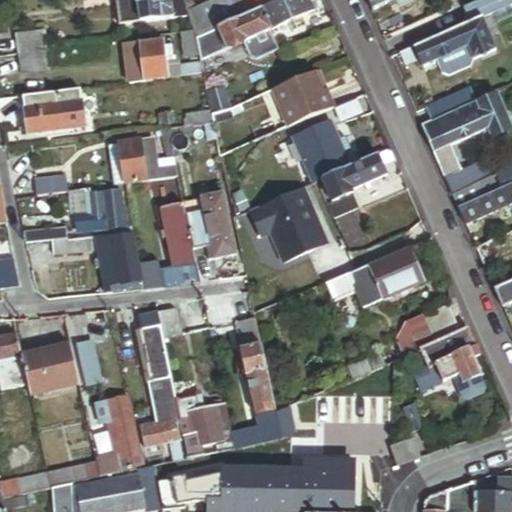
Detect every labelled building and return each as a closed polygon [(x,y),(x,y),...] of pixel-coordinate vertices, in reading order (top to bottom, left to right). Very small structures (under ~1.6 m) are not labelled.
[(139,24),(135,0),(113,0),(117,27),(139,24)] [(158,0),(135,0),(139,24),(161,21),(159,6),(158,0)] [(169,0),(171,5),(173,19),(187,17),(186,14),(181,0),(169,0)] [(217,32),(249,19),(242,1),(243,0),(218,0),(186,14),(187,17),(193,34),(194,37),(198,35),(201,40),(217,32)] [(292,0),(243,0),(242,1),(249,19),(261,13),(292,0)] [(311,6),(308,0),(292,0),(261,13),(270,33),(314,14),(311,6)] [(364,0),(372,16),(396,5),(406,0),(364,0)] [(412,0),(406,0),(396,5),(399,13),(415,6),(412,0)] [(470,27),(511,8),(511,0),(485,0),(478,3),(463,10),(470,27)] [(159,6),(161,21),(173,19),(171,5),(159,6)] [(270,33),(261,13),(249,19),(217,32),(222,42),(226,52),(270,33)] [(483,22),(459,33),(467,51),(473,64),(497,54),(483,22)] [(18,56),(48,53),(46,32),(15,36),(18,56)] [(217,32),(201,40),(195,42),(200,59),(201,62),(206,60),(213,58),(208,48),(222,42),(217,32)] [(459,33),(459,32),(413,52),(418,63),(422,71),(437,64),(467,51),(459,33)] [(188,35),(180,36),(184,62),(200,59),(195,42),(195,40),(189,41),(188,35)] [(141,41),(126,43),(132,85),(146,84),(141,45),(141,41)] [(146,84),(168,81),(164,49),(164,42),(141,45),(146,84)] [(226,52),(222,42),(208,48),(213,58),(226,52)] [(202,65),(201,62),(191,63),(191,67),(179,69),(178,64),(173,64),(171,48),(164,49),(168,81),(204,76),(204,71),(202,65)] [(467,51),(437,64),(441,75),(449,79),(472,68),(473,64),(467,51)] [(413,52),(399,58),(404,69),(418,63),(413,52)] [(50,70),(48,53),(18,56),(20,73),(50,70)] [(317,77),(275,95),(291,132),(336,112),(328,94),(325,96),(317,77)] [(79,92),(21,100),(25,136),(83,128),(79,92)] [(431,126),(475,106),(469,92),(425,112),(431,126)] [(227,116),(222,96),(210,102),(214,122),(227,116)] [(510,134),(494,98),(483,103),(487,111),(478,115),(486,133),(491,143),(510,134)] [(431,126),(422,130),(426,139),(435,134),(435,133),(478,115),(487,111),(483,103),(475,106),(431,126)] [(486,133),(478,115),(435,133),(435,134),(441,146),(443,152),(450,149),(486,133)] [(215,125),(205,126),(209,144),(218,141),(215,125)] [(350,168),(331,125),(293,141),(305,168),(312,185),(350,168)] [(193,130),(170,134),(174,158),(198,154),(193,130)] [(435,134),(426,139),(431,151),(441,146),(435,134)] [(124,187),(146,184),(145,179),(156,178),(156,172),(155,163),(152,142),(118,145),(119,147),(108,148),(113,188),(123,187),(124,187)] [(441,146),(431,151),(445,183),(462,175),(450,149),(443,152),(441,146)] [(396,166),(390,154),(380,158),(385,171),(396,166)] [(385,171),(380,158),(323,183),(333,206),(353,197),(352,195),(389,179),(385,171)] [(176,169),(174,161),(155,163),(156,172),(176,169)] [(496,180),(489,163),(476,169),(484,185),(494,180),(496,180)] [(305,168),(298,172),(305,188),(312,185),(305,168)] [(178,180),(176,169),(156,172),(156,178),(145,179),(146,184),(178,180)] [(452,199),(482,186),(484,185),(476,169),(462,175),(445,183),(452,199)] [(511,172),(496,180),(494,180),(496,185),(499,183),(503,192),(511,188),(511,172)] [(35,182),(37,198),(67,194),(68,194),(66,179),(35,182)] [(496,185),(494,180),(484,185),(482,186),(488,199),(500,193),(496,185)] [(488,199),(482,186),(452,199),(458,213),(462,211),(462,210),(472,206),(488,199)] [(500,193),(488,199),(472,206),(479,222),(507,209),(511,207),(511,188),(503,192),(500,193)] [(93,195),(93,191),(79,192),(80,211),(81,218),(77,218),(78,234),(109,231),(106,194),(93,195)] [(327,247),(305,191),(251,215),(261,239),(271,235),(283,265),(327,247)] [(68,194),(67,194),(70,219),(77,218),(76,211),(80,211),(79,192),(68,194)] [(133,236),(132,229),(129,229),(127,212),(124,213),(122,193),(106,194),(109,231),(110,238),(133,236)] [(206,215),(206,218),(216,263),(238,258),(225,197),(203,202),(206,215)] [(353,197),(333,206),(329,208),(335,223),(360,212),(353,197)] [(249,210),(244,199),(235,203),(239,214),(249,210)] [(462,210),(462,211),(469,226),(479,222),(472,206),(462,210)] [(175,270),(196,269),(193,254),(186,218),(184,208),(163,213),(175,270)] [(462,211),(458,213),(465,228),(469,226),(462,211)] [(206,215),(186,218),(193,254),(207,251),(200,219),(206,218),(206,215)] [(216,263),(206,218),(200,219),(207,251),(210,264),(216,263)] [(66,231),(23,233),(25,245),(68,241),(66,231)] [(145,292),(133,236),(110,238),(52,244),(53,259),(97,255),(100,266),(101,273),(108,297),(145,292)] [(511,237),(505,240),(504,239),(488,246),(488,247),(491,254),(480,259),(484,269),(511,257),(511,237)] [(479,260),(480,259),(491,254),(488,247),(476,253),(479,260)] [(423,286),(409,251),(369,268),(369,269),(383,302),(423,286)] [(0,273),(0,283),(2,293),(19,289),(13,261),(3,262),(5,273),(0,273)] [(179,288),(200,285),(196,269),(175,270),(179,288)] [(364,310),(383,302),(369,269),(350,277),(364,310)] [(511,285),(494,293),(501,311),(511,306),(511,285)] [(176,311),(158,315),(160,328),(163,342),(181,338),(176,311)] [(432,350),(458,339),(447,312),(421,323),(432,350)] [(158,315),(158,314),(146,317),(149,330),(160,328),(158,315)] [(149,330),(146,317),(139,318),(141,332),(149,330)] [(261,349),(255,322),(235,326),(241,353),(261,349)] [(417,356),(420,355),(432,350),(421,323),(406,330),(410,339),(417,356)] [(151,385),(171,381),(163,342),(160,328),(149,330),(141,332),(151,385)] [(146,386),(151,385),(141,332),(135,333),(146,386)] [(146,386),(135,333),(134,333),(144,386),(146,386)] [(481,362),(469,334),(458,339),(432,350),(420,355),(425,366),(431,364),(434,371),(469,356),(473,366),(481,362)] [(22,356),(18,335),(0,338),(0,350),(2,360),(22,356)] [(402,362),(417,356),(410,339),(395,346),(402,362)] [(89,343),(75,346),(85,388),(99,385),(89,343)] [(30,395),(78,385),(70,346),(22,356),(28,386),(30,395)] [(280,441),(261,349),(241,353),(260,446),(280,441)] [(0,371),(4,391),(28,386),(22,356),(2,360),(0,360),(0,371)] [(481,383),(473,366),(469,356),(434,371),(442,389),(459,382),(462,391),(481,383)] [(371,376),(383,370),(378,359),(366,365),(371,376)] [(431,364),(425,366),(421,368),(424,375),(412,380),(420,399),(442,389),(434,371),(431,364)] [(366,365),(347,373),(351,384),(371,376),(366,365)] [(424,375),(421,368),(409,373),(412,380),(424,375)] [(150,409),(175,404),(174,401),(171,381),(151,385),(146,386),(150,409)] [(200,396),(174,401),(175,404),(179,422),(186,461),(232,452),(229,435),(223,407),(214,409),(220,442),(200,446),(197,433),(190,435),(188,421),(186,415),(199,412),(203,411),(200,396)] [(127,399),(94,406),(98,426),(106,425),(113,457),(96,461),(100,480),(120,475),(117,460),(122,459),(111,409),(129,405),(127,399)] [(174,423),(179,422),(175,404),(150,409),(153,427),(139,430),(143,450),(178,443),(174,423)] [(120,475),(144,470),(140,455),(138,455),(129,417),(132,416),(129,405),(111,409),(122,459),(117,460),(120,475)] [(200,418),(188,421),(190,435),(197,433),(200,446),(220,442),(214,409),(203,411),(199,412),(200,418)] [(186,415),(188,421),(200,418),(199,412),(186,415)] [(246,432),(229,435),(232,452),(249,448),(246,432)] [(415,444),(394,451),(399,468),(421,461),(415,444)] [(0,485),(0,489),(3,502),(9,500),(51,490),(47,475),(0,485)] [(143,511),(137,480),(77,494),(80,511),(143,511)] [(499,497),(511,497),(511,483),(499,483),(499,497)] [(476,491),(476,485),(432,499),(425,505),(424,511),(475,511),(476,496),(476,491)] [(72,511),(71,486),(51,490),(52,511),(72,511)] [(476,496),(475,511),(511,511),(511,497),(499,497),(486,497),(476,496)] [(11,511),(9,500),(3,502),(5,511),(11,511)]
